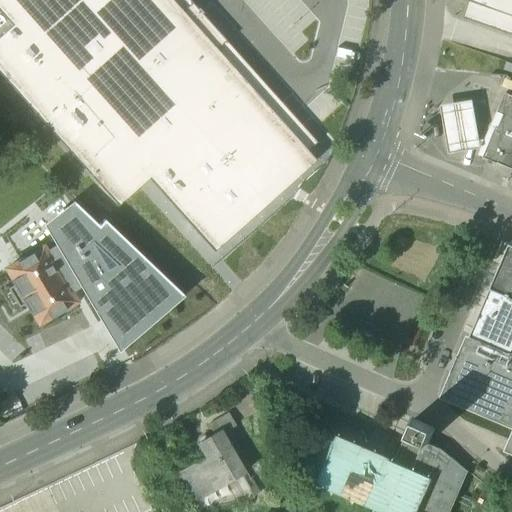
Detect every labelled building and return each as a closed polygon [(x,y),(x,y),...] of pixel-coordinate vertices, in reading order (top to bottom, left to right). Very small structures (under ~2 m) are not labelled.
[(148,177),(215,251),(315,160),(215,50),(225,41),(205,18),(199,23),(190,13),(187,10),(192,5),(191,3),(181,12),(175,6),(169,0),(0,0),(0,14),(12,27),(0,37),(0,75),(117,204),(148,177)] [(511,0),(462,0),(469,2),(463,20),(511,37),(511,0)] [(511,96),(505,93),(497,112),(504,115),(511,118),(511,96)] [(441,106),(449,153),(479,148),(471,101),(441,106)] [(494,130),(483,158),(496,163),(497,162),(511,168),(511,118),(504,115),(497,131),(494,130)] [(176,294),(179,292),(105,220),(98,227),(78,206),(51,227),(60,242),(44,251),(70,293),(85,284),(119,341),(176,294)] [(511,245),(510,245),(491,289),(511,297),(511,245)] [(70,293),(44,251),(42,248),(7,269),(17,284),(9,289),(20,307),(28,303),(39,323),(58,312),(62,312),(66,312),(70,310),(72,307),(73,303),(76,301),(70,293)] [(511,350),(511,297),(491,289),(471,336),(511,353),(511,350)] [(471,336),(470,336),(470,337),(466,336),(439,398),(511,429),(511,432),(504,451),(511,454),(511,353),(471,336)] [(229,415),(209,426),(214,435),(220,431),(222,434),(235,426),(229,415)] [(435,429),(414,420),(407,435),(405,435),(394,460),(331,432),(306,486),(364,511),(417,511),(419,509),(425,511),(448,511),(466,473),(442,451),(428,444),(435,429)] [(222,434),(220,431),(214,435),(197,444),(205,458),(176,474),(193,503),(240,476),(224,447),(228,445),(222,434)] [(253,497),(261,493),(252,479),(250,480),(246,473),(240,476),(253,497)]
